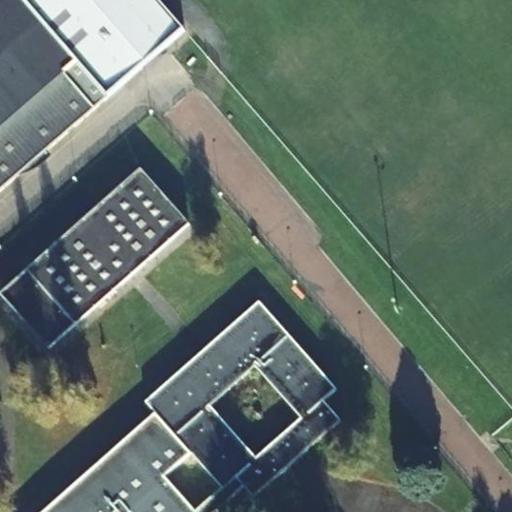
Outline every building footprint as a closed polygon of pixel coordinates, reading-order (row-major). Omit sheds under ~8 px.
[(80,63),(23,0),(0,0),(0,191),(95,110),(66,74),(80,63)] [(110,98),(186,32),(158,0),(23,0),(80,63),(110,98)] [(95,110),(110,98),(80,63),(66,74),(95,110)] [(141,171),(2,291),(50,346),(189,226),(141,171)] [(346,426),(329,405),(341,393),(263,305),(148,403),(158,415),(47,511),(225,511),(249,491),(259,502),(346,426)]
